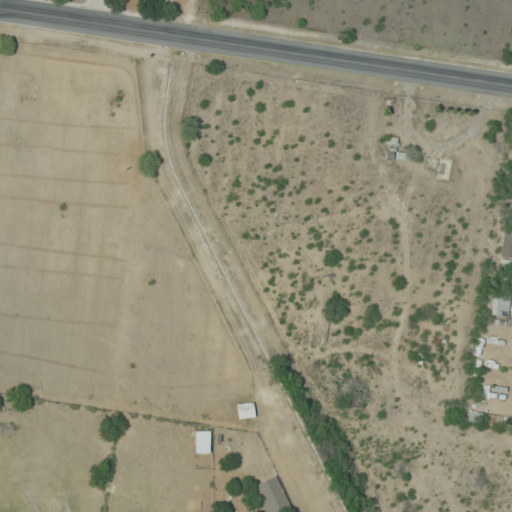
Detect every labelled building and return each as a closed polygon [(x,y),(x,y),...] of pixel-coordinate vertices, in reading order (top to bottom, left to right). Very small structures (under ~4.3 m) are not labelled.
[(397,140),(390,139),(387,159),(411,163),(413,154),(395,151),(397,140)] [(511,258),(511,222),(505,222),(502,257),(511,258)] [(509,296),(493,296),(493,316),(509,316),(509,296)] [(209,455),(209,433),(195,433),(195,455),(209,455)] [(260,511),(283,511),(283,480),(260,480),(260,511)]
